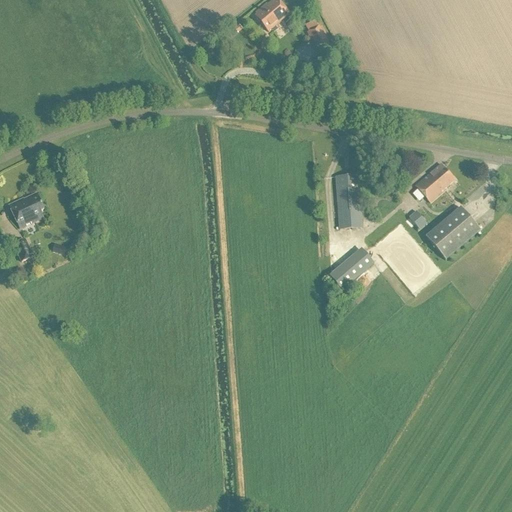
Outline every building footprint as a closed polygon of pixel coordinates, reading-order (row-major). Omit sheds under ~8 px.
[(268,35),(290,16),(276,0),(268,7),(267,5),(255,15),(256,16),(254,18),(268,35)] [(294,26),(290,21),(286,25),(290,30),(294,26)] [(330,48),(321,28),(307,34),(311,43),(313,42),(316,48),(314,49),(317,54),(330,48)] [(446,192),(445,190),(455,181),(441,165),(416,187),(431,205),(446,192)] [(360,176),(337,178),(340,231),(363,229),(360,176)] [(44,219),(40,213),(44,211),(37,196),(26,202),(25,200),(10,208),(21,230),(44,219)] [(426,239),(446,263),(481,233),(461,209),(426,239)] [(409,220),(420,233),(427,226),(416,213),(409,220)] [(1,243),(6,252),(13,249),(9,239),(1,243)] [(33,259),(25,242),(14,247),(22,264),(33,259)] [(69,250),(54,246),(52,254),(67,258),(69,250)] [(340,292),(373,265),(360,249),(327,276),(340,292)]
